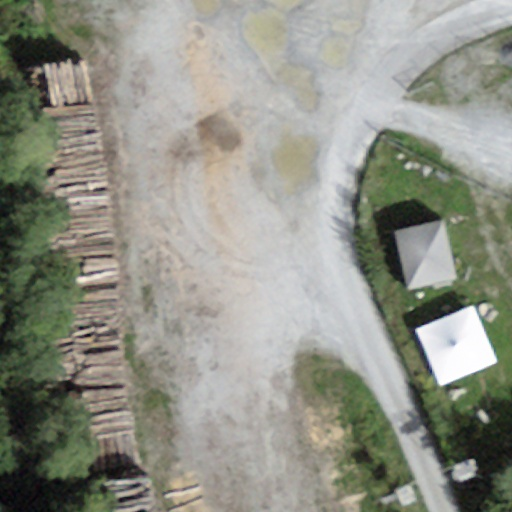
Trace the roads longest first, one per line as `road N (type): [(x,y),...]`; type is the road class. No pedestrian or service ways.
road 1 (residential): [(274,511),(222,272),(214,189),(218,104),(230,69),(248,52),(279,50),(325,60),(368,97),(345,140),(333,215),(351,297),(440,511)]
road 2 (track): [(368,97),(419,50),(480,15),(511,9)]
